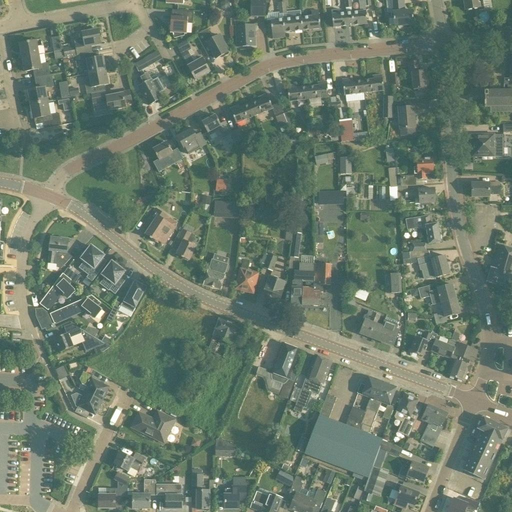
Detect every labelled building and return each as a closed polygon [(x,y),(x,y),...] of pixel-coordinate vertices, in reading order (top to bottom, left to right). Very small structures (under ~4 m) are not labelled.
[(257,0),(257,16),(266,16),(265,0),(257,0)] [(332,11),(332,15),(331,15),(332,28),(353,26),(352,13),(351,7),(352,7),(350,0),(344,0),(346,14),(341,14),(340,10),(332,11)] [(394,27),(398,26),(398,28),(402,27),(402,26),(413,25),(412,11),(405,12),(403,0),(392,0),(394,13),(392,13),(394,27)] [(463,0),(465,10),(467,10),(468,11),(472,11),(473,9),(479,8),(479,11),(484,10),(482,0),(463,0)] [(286,2),(282,3),(284,33),(302,31),(301,18),(300,12),(287,14),(286,2)] [(266,21),(270,21),(272,40),(285,39),(284,33),(282,3),(277,3),(278,12),(268,13),(266,21)] [(172,10),(171,17),(170,33),(173,33),(174,39),(184,36),(184,34),(186,34),(186,33),(189,33),(190,23),(192,24),(193,12),(172,10)] [(311,17),(301,18),(302,31),(320,30),(318,11),(310,12),(311,17)] [(365,12),(352,13),(353,26),(366,25),(365,12)] [(236,26),(237,47),(255,46),(254,25),(236,26)] [(226,48),(219,36),(213,39),(207,29),(196,35),(208,56),(213,53),(216,59),(227,53),(224,49),(226,48)] [(65,58),(79,56),(93,53),(91,46),(101,45),(98,30),(82,33),(83,39),(74,41),(75,47),(63,49),(65,58)] [(51,38),(54,52),(61,51),(59,37),(51,38)] [(39,55),(38,47),(42,46),(41,40),(19,44),(22,58),(39,55)] [(177,46),(188,67),(196,80),(210,72),(202,59),(197,62),(191,50),(186,41),(177,46)] [(162,59),(157,51),(143,59),(148,68),(162,59)] [(87,67),(89,74),(105,71),(103,57),(99,58),(98,52),(93,53),(79,56),(82,68),(87,67)] [(41,65),(39,55),(22,58),(25,72),(33,70),(35,78),(50,75),(48,63),(41,65)] [(504,79),(503,92),(488,92),(484,92),(484,96),(484,106),(485,106),(485,108),(490,108),(490,113),(511,112),(511,56),(510,56),(508,79),(504,79)] [(427,81),(426,81),(425,71),(420,72),(419,61),(407,62),(409,76),(412,76),(413,90),(427,89),(426,86),(428,86),(427,81)] [(89,74),(90,83),(84,84),(86,95),(91,94),(106,92),(104,86),(108,85),(105,71),(89,74)] [(161,99),(159,94),(165,91),(158,78),(152,81),(147,73),(144,75),(142,72),(136,75),(141,86),(138,87),(149,106),(161,99)] [(400,85),(398,74),(390,74),(391,86),(400,85)] [(47,102),(45,88),(54,87),(52,75),(50,75),(35,78),(37,89),(28,91),(30,105),(47,102)] [(373,80),(362,81),(364,93),(383,91),(382,76),(373,77),(373,80)] [(342,80),(344,96),(364,93),(362,81),(351,82),(351,79),(342,80)] [(60,82),(62,97),(70,96),(68,81),(60,82)] [(317,86),(307,87),(308,100),(328,97),(326,82),(317,83),(317,86)] [(289,102),(308,100),(307,87),(296,89),(296,86),(287,87),(289,102)] [(117,95),(107,97),(106,92),(91,94),(93,105),(102,103),(104,112),(125,108),(125,103),(131,102),(129,90),(117,93),(117,95)] [(259,101),(249,105),(254,116),(272,109),(267,95),(258,98),(259,101)] [(383,97),(383,118),(392,118),(393,97),(383,97)] [(416,135),(415,128),(414,111),(429,110),(428,100),(404,102),(405,108),(398,108),(400,137),(416,135)] [(33,119),(34,119),(35,125),(43,123),(44,129),(61,126),(59,114),(50,115),(47,102),(30,105),(33,119)] [(236,124),(254,116),(249,105),(239,109),(238,106),(230,109),(236,124)] [(288,130),(286,125),(288,124),(285,117),(283,112),(275,116),(282,133),(288,130)] [(202,121),(202,122),(202,123),(207,133),(208,133),(209,136),(215,133),(217,136),(220,135),(223,139),(231,135),(232,134),(231,133),(225,121),(220,124),(215,116),(208,119),(207,118),(202,121)] [(342,142),(354,141),(352,119),(339,121),(342,142)] [(511,124),(503,125),(503,133),(511,132),(511,124)] [(184,131),(185,133),(177,137),(184,149),(196,142),(200,149),(207,145),(200,133),(195,136),(191,129),(190,128),(184,131)] [(239,129),(231,133),(232,134),(231,135),(234,143),(243,139),(239,129)] [(473,156),(494,156),(503,156),(503,135),(472,136),(473,156)] [(166,142),(153,150),(159,161),(154,164),(158,172),(183,159),(177,149),(172,152),(166,142)] [(314,157),(316,166),(328,163),(326,155),(314,157)] [(340,158),(340,175),(352,174),(351,158),(340,158)] [(424,186),(424,180),(426,180),(426,174),(433,174),(432,159),(422,159),(422,161),(416,161),(417,168),(414,168),(414,176),(400,177),(400,179),(397,179),(397,186),(401,186),(401,187),(424,186)] [(182,173),(188,170),(184,161),(177,164),(182,173)] [(217,180),(215,191),(225,193),(227,181),(217,180)] [(500,186),(489,187),(488,183),(471,184),(472,198),(489,197),(489,194),(500,194),(500,186)] [(264,190),(266,202),(276,201),(274,189),(264,190)] [(434,189),(419,190),(405,191),(405,198),(419,198),(419,204),(435,203),(434,189)] [(318,205),(344,204),(344,191),(318,192),(318,205)] [(241,203),(215,202),(214,218),(240,220),(241,203)] [(148,219),(154,223),(146,234),(157,242),(158,241),(163,244),(174,228),(173,227),(176,223),(168,218),(169,217),(155,208),(148,219)] [(423,230),(426,230),(429,244),(440,242),(437,224),(431,225),(429,216),(405,220),(407,230),(423,228),(423,230)] [(195,247),(191,245),(195,236),(191,234),(194,229),(185,225),(183,229),(182,229),(176,243),(181,245),(177,255),(189,261),(195,247)] [(56,265),(60,269),(72,257),(67,253),(68,240),(51,238),(49,251),(48,264),(56,265)] [(290,257),(298,258),(300,244),(292,243),(290,257)] [(412,252),(426,252),(426,244),(412,244),(412,246),(410,246),(410,252),(412,252)] [(103,256),(91,246),(81,259),(85,262),(80,268),(88,275),(86,278),(91,282),(105,265),(100,261),(103,256)] [(511,249),(499,246),(491,269),(487,282),(511,289),(511,249)] [(428,252),(426,252),(412,252),(402,253),(403,265),(411,264),(418,262),(420,271),(422,271),(424,280),(435,277),(435,278),(449,275),(444,256),(430,260),(428,252)] [(264,268),(273,272),(278,257),(268,254),(268,255),(264,254),(261,263),(265,265),(264,268)] [(242,264),(240,270),(235,289),(252,293),(257,274),(247,272),(250,261),(244,260),(245,256),(240,255),(238,263),(242,264)] [(224,276),(223,275),(224,274),(225,274),(228,265),(212,260),(204,284),(220,289),(224,276)] [(124,272),(112,262),(103,273),(107,276),(101,284),(115,295),(125,281),(120,277),(124,272)] [(291,306),(301,306),(302,288),(302,282),(306,282),(315,282),(316,264),(299,263),(299,271),(295,271),(294,281),(293,281),(292,288),(291,306)] [(305,288),(302,288),(301,306),(302,306),(302,305),(312,306),(312,307),(319,307),(319,306),(320,293),(323,293),(323,285),(330,285),(331,265),(316,264),(315,282),(306,282),(305,288)] [(66,269),(62,274),(71,280),(75,284),(79,278),(66,269)] [(62,274),(39,304),(48,311),(50,308),(62,292),(64,294),(63,296),(67,300),(75,292),(74,291),(75,290),(68,284),(68,283),(71,280),(62,274)] [(388,275),(389,294),(402,293),(400,274),(388,275)] [(284,282),(269,277),(262,296),(279,303),(283,291),(281,291),(284,282)] [(130,317),(132,313),(140,300),(139,299),(145,288),(135,283),(129,294),(127,293),(121,304),(116,302),(107,319),(112,322),(118,311),(130,317)] [(433,305),(441,303),(456,299),(452,285),(437,289),(438,290),(430,292),(429,286),(414,290),(415,296),(419,295),(421,299),(431,297),(433,305)] [(357,289),(354,297),(365,302),(368,293),(357,289)] [(94,317),(101,309),(96,305),(100,303),(91,296),(50,314),(54,324),(85,310),(94,317)] [(459,313),(456,299),(441,303),(443,312),(433,315),(436,325),(446,322),(445,317),(459,313)] [(42,309),(35,309),(36,317),(37,321),(48,316),(46,312),(42,309)] [(363,321),(364,322),(360,334),(377,340),(381,327),(377,325),(380,316),(368,311),(367,315),(366,315),(364,316),(363,320),(363,321)] [(241,328),(219,320),(215,330),(207,351),(214,354),(213,354),(222,357),(221,360),(228,362),(241,328)] [(73,348),(69,339),(81,334),(84,341),(82,342),(86,352),(99,347),(101,353),(105,350),(110,347),(110,346),(101,341),(95,337),(85,331),(73,323),(64,327),(67,334),(54,339),(60,353),(73,348)] [(96,336),(99,331),(89,325),(86,330),(96,336)] [(393,332),(381,327),(377,340),(393,346),(399,330),(394,328),(393,332)] [(434,344),(435,341),(437,335),(432,333),(431,335),(425,333),(423,339),(416,337),(410,352),(423,357),(429,342),(434,344)] [(459,342),(466,344),(468,339),(461,336),(459,342)] [(104,337),(101,341),(110,346),(113,342),(104,337)] [(449,340),(447,345),(455,348),(452,355),(474,363),(478,351),(456,342),(449,340)] [(447,345),(435,341),(434,344),(431,351),(450,359),(452,355),(455,348),(447,345)] [(271,372),(271,373),(272,374),(271,375),(271,378),(272,381),(283,385),(284,384),(279,396),(287,399),(294,382),(297,373),(292,371),(294,366),(295,367),(295,366),(296,367),(298,365),(299,364),(299,361),(299,360),(298,359),(296,359),(299,351),(282,344),(271,372)] [(318,395),(322,384),(323,384),(331,363),(315,356),(302,390),(294,387),(289,401),(296,404),(294,411),(301,413),(303,407),(306,408),(312,393),(318,395)] [(472,367),(469,366),(469,365),(454,360),(448,376),(463,382),(467,372),(470,372),(472,367)] [(87,387),(85,392),(101,401),(103,399),(104,399),(107,394),(106,392),(108,388),(101,384),(100,382),(89,376),(89,375),(83,372),(79,380),(81,384),(87,387)] [(370,398),(367,408),(372,410),(382,382),(369,378),(365,387),(361,385),(358,394),(370,398)] [(369,434),(381,403),(389,406),(396,388),(394,387),(393,385),(390,384),(389,385),(382,382),(372,410),(367,408),(365,412),(361,425),(362,425),(360,431),(369,434)] [(100,403),(101,401),(85,392),(82,397),(76,394),(71,396),(76,407),(85,412),(87,411),(95,415),(97,410),(99,410),(101,405),(100,403)] [(422,408),(416,405),(418,400),(414,398),(415,397),(414,394),(410,393),(408,394),(407,395),(405,394),(394,417),(395,420),(402,423),(397,432),(408,438),(422,408)] [(327,395),(319,416),(304,454),(368,479),(372,468),(379,449),(382,441),(382,440),(369,434),(360,431),(362,425),(361,425),(365,412),(353,407),(346,426),(328,419),(336,399),(327,395)] [(421,420),(428,424),(420,441),(433,448),(442,427),(441,427),(447,414),(428,405),(421,420)] [(384,417),(390,419),(393,407),(387,406),(384,417)] [(164,444),(175,420),(157,411),(153,419),(138,412),(131,428),(164,444)] [(501,443),(502,441),(507,429),(483,418),(478,429),(475,430),(473,435),(473,437),(473,438),(477,440),(463,470),(484,480),(501,443)] [(8,448),(27,448),(27,436),(8,436),(8,448)] [(215,457),(234,457),(234,447),(234,446),(219,438),(216,440),(216,447),(215,447),(215,457)] [(382,441),(379,449),(398,457),(401,449),(382,441)] [(511,446),(499,464),(491,484),(506,490),(511,474),(511,446)] [(136,453),(133,459),(120,452),(113,464),(128,472),(127,474),(135,478),(141,466),(146,458),(136,453)] [(413,462),(412,462),(408,461),(405,469),(402,468),(398,477),(405,480),(407,476),(423,482),(428,468),(413,462)] [(0,487),(29,488),(29,474),(16,474),(16,467),(5,466),(5,473),(0,472),(0,487)] [(388,474),(379,470),(372,468),(368,479),(364,492),(380,498),(388,474)] [(324,481),(331,484),(336,472),(328,469),(324,481)] [(197,487),(197,491),(196,491),(196,509),(209,509),(209,491),(205,491),(205,488),(202,488),(202,475),(202,470),(192,470),(192,487),(197,487)] [(99,489),(99,495),(98,495),(98,509),(115,509),(115,497),(128,497),(128,478),(118,473),(114,480),(117,482),(117,489),(99,489)] [(291,511),(292,510),(296,511),(299,511),(306,497),(299,494),(303,484),(301,483),(302,479),(296,476),(283,508),(291,511)] [(157,496),(166,496),(166,509),(181,509),(181,495),(177,495),(175,489),(166,477),(158,483),(159,485),(157,485),(157,496)] [(225,490),(225,494),(224,494),(224,509),(238,510),(238,501),(246,501),(246,486),(246,478),(233,478),(233,486),(232,486),(232,490),(225,490)] [(150,496),(157,496),(157,485),(155,485),(156,481),(144,480),(144,495),(132,495),(132,509),(150,509),(150,496)] [(419,493),(401,486),(397,485),(394,490),(399,492),(393,505),(405,510),(407,504),(414,506),(419,493)] [(0,506),(12,507),(12,489),(0,488),(0,506)] [(299,511),(318,511),(326,493),(317,489),(313,500),(306,497),(299,511)] [(250,508),(260,511),(277,511),(282,499),(269,493),(264,505),(261,504),(262,499),(255,496),(250,508)] [(330,511),(335,502),(326,498),(320,511),(330,511)] [(466,498),(464,503),(453,499),(448,511),(474,511),(475,511),(476,511),(479,503),(466,498)]
